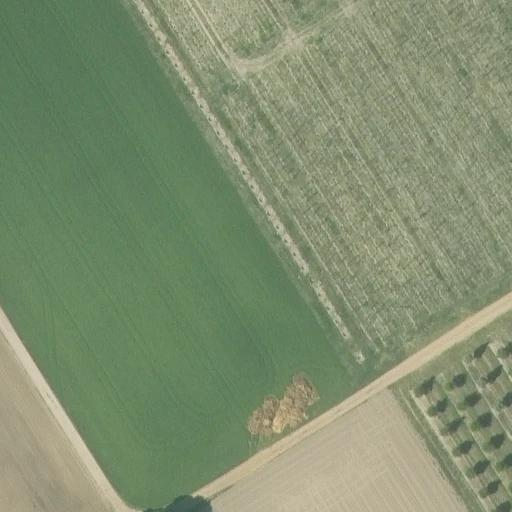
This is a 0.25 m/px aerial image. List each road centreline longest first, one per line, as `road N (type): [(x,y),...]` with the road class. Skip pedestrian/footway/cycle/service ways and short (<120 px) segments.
road 1 (track): [(174,511),(511,300)]
road 2 (track): [(121,511),(0,316)]
